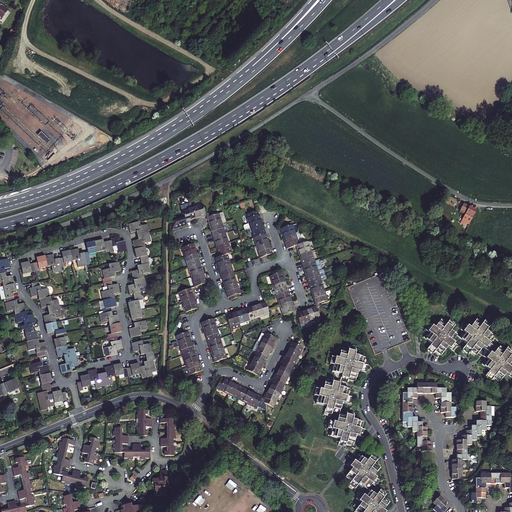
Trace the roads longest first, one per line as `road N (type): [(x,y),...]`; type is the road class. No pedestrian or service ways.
road 1 (residential): [(72,382),(59,380),(14,264),(88,236),(126,236),(127,353),(73,379)]
road 2 (trunk): [(0,224),(128,175),(252,103)]
road 3 (unclassified): [(308,93),(457,194),(511,205)]
road 4 (residential): [(457,367),(410,360),(366,385),(365,406),(384,441),(401,511)]
road 5 (trunk): [(326,0),(252,72),(174,130)]
road 6 (trunk): [(314,0),(174,130)]
road 7 (trunk): [(252,103),(316,66),(400,0)]
road 8 (trunk): [(252,103),(387,0)]
road 9 (unclassified): [(308,93),(434,0)]
road 10 (tertiary): [(203,426),(302,501)]
road 11 (residential): [(207,371),(259,387),(282,328)]
